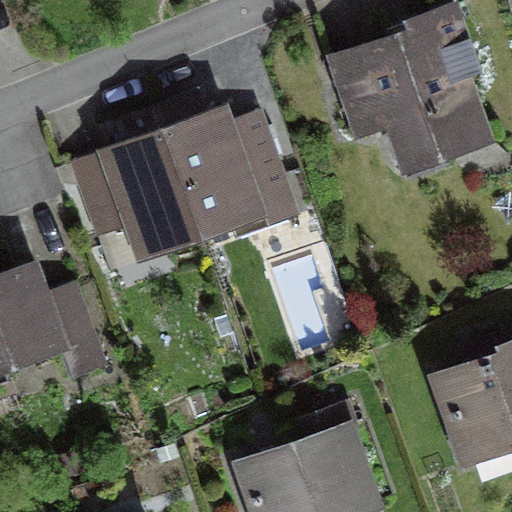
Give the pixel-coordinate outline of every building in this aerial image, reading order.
[(511,112),(474,0),(460,0),(319,48),(348,134),(393,119),(411,171),(511,137),(511,112)] [(126,145),(76,162),(114,274),(300,213),(263,100),(215,116),(126,145)] [(46,273),(0,288),(0,377),(73,352),(46,273)] [(511,354),(444,380),(475,461),(511,446),(511,354)] [(362,419),(242,464),(260,511),(376,511),(395,505),(362,419)]
